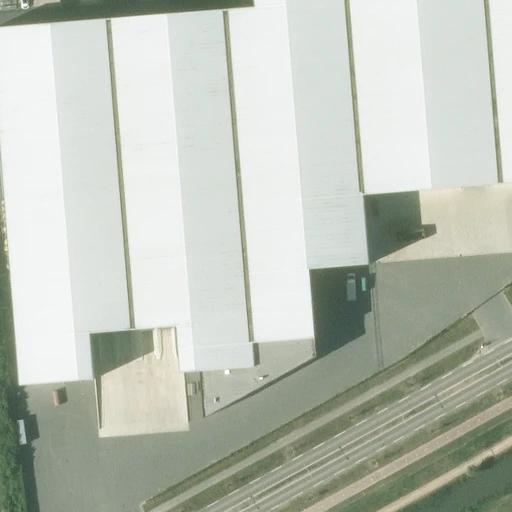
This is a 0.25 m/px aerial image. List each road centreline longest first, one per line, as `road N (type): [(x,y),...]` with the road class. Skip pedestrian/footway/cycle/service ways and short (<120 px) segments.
road 1 (unclassified): [(511,348),(212,511)]
road 2 (unclassified): [(256,511),(511,371)]
